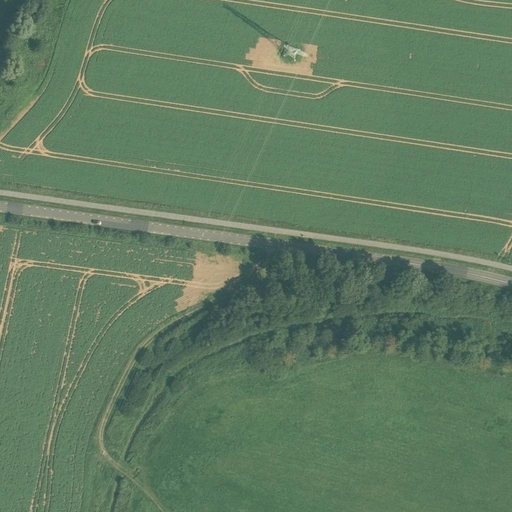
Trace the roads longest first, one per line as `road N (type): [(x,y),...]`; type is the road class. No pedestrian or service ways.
road 1 (tertiary): [(511,284),(439,267),(0,208)]
road 2 (track): [(162,511),(103,452),(104,419),(138,351),(264,276),(273,245)]
